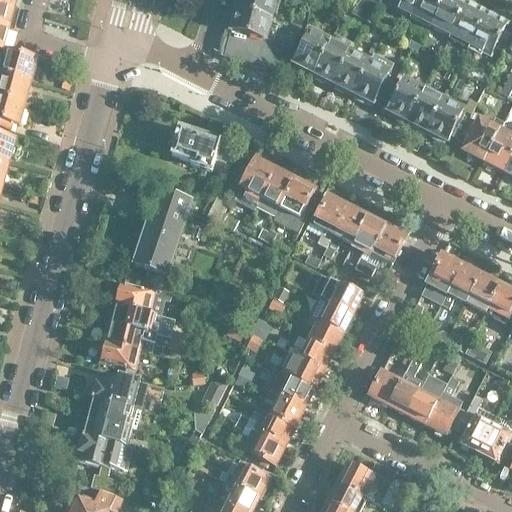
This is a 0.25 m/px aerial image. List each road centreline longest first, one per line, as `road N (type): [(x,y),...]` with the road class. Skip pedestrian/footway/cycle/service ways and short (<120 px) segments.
road 1 (residential): [(0,481),(109,62)]
road 2 (residential): [(442,199),(198,75)]
road 3 (residential): [(334,419),(442,199)]
road 4 (residential): [(511,509),(334,419)]
road 5 (residential): [(38,0),(28,42),(109,62)]
